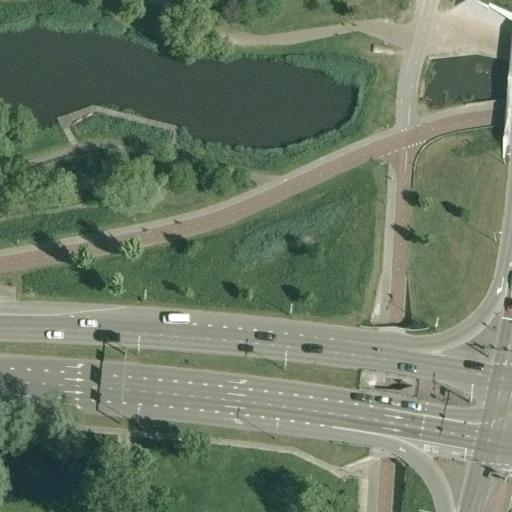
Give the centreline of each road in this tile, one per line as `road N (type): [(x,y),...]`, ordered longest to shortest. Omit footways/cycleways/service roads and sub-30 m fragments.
road 1 (primary): [(339,355),(0,329)]
road 2 (primary): [(0,383),(328,415)]
road 3 (primary): [(511,273),(479,320),(457,336),(389,340),(339,355)]
road 4 (primary): [(502,380),(339,355)]
road 5 (primary): [(328,415),(491,440)]
road 6 (primary): [(328,415),(421,462),(446,511)]
